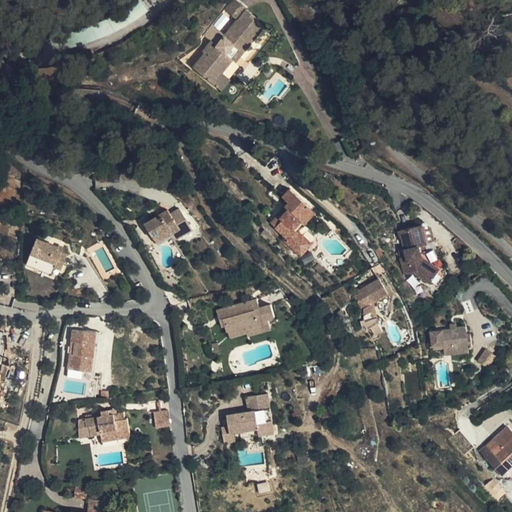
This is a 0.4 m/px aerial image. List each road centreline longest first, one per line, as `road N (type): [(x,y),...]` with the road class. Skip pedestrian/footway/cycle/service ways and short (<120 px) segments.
road 1 (residential): [(511,278),(470,235),(394,183),(283,145),(152,116),(67,132),(46,143),(43,157),(98,204),(157,303)]
road 2 (residential): [(157,303),(191,511)]
road 3 (unknown): [(283,145),(301,176),(384,265)]
road 4 (residential): [(57,311),(34,439)]
